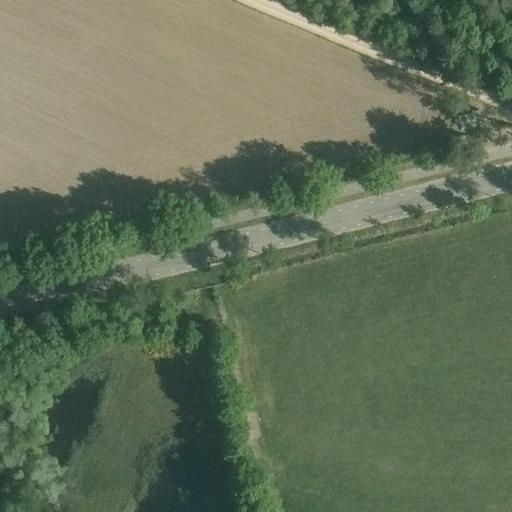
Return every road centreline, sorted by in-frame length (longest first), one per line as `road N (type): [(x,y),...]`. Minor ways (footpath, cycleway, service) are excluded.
road 1 (tertiary): [(0,307),(511,178)]
road 2 (track): [(511,112),(250,0)]
